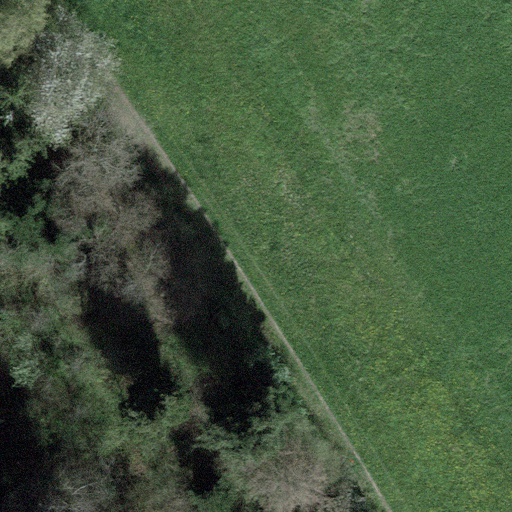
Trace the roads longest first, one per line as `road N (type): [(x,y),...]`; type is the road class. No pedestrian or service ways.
road 1 (track): [(132,109),(375,511)]
road 2 (track): [(60,0),(132,109)]
